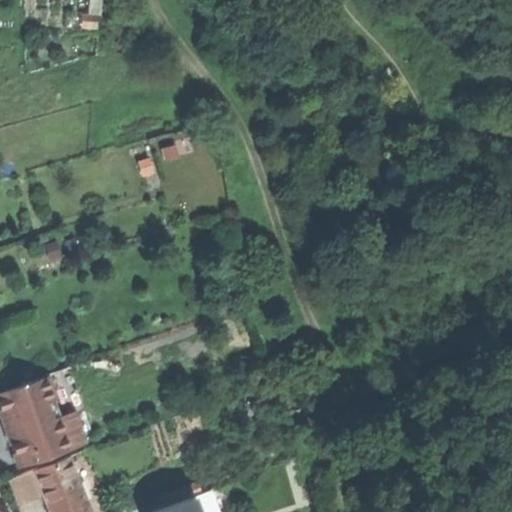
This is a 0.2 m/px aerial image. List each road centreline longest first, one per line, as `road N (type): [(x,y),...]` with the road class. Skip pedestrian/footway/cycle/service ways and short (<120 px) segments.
road 1 (track): [(350,511),(342,395),(241,122),(171,36),(156,0)]
road 2 (track): [(349,0),(384,44),(451,165),(511,231)]
